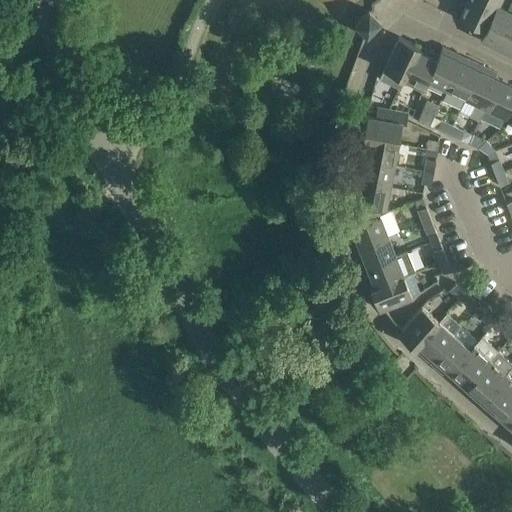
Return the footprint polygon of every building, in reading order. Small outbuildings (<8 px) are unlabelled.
[(468,0),(460,18),(484,29),(496,3),(489,0),(468,0)] [(480,37),(494,43),(500,46),(511,19),(511,0),(507,9),(496,3),(484,29),(480,37)] [(369,9),(368,10),(355,24),(363,32),(365,34),(367,36),(381,21),(371,12),(370,10),(369,9)] [(511,19),(500,46),(511,51),(511,19)] [(384,68),(402,77),(418,44),(399,35),(384,68)] [(438,54),(418,44),(402,77),(422,86),(438,54)] [(428,78),(447,87),(460,59),(456,57),(458,53),(442,45),(438,54),(422,86),(424,87),(428,78)] [(460,59),(447,87),(441,98),(461,107),(466,96),(481,64),(466,57),(464,61),(460,59)] [(481,64),(466,96),(476,101),(469,116),(478,120),(499,77),(495,76),(497,71),(481,64)] [(511,114),(511,83),(499,77),(478,120),(479,121),(486,105),(506,114),(507,112),(511,114)] [(439,103),(427,97),(422,110),(418,118),(429,123),(439,103)] [(377,105),(375,115),(385,116),(386,107),(377,105)] [(398,109),(386,107),(385,116),(395,118),(398,109)] [(363,134),(398,141),(403,121),(407,122),(408,111),(398,109),(395,118),(385,116),(375,115),(367,114),(363,134)] [(438,127),(449,132),(453,124),(441,119),(438,127)] [(464,130),(453,124),(449,132),(460,138),(464,130)] [(363,134),(359,156),(394,163),(398,141),(363,134)] [(428,137),(427,146),(438,148),(440,139),(428,137)] [(390,184),(394,163),(359,156),(355,173),(360,174),(360,178),(390,184)] [(427,157),(424,169),(433,171),(436,159),(427,157)] [(490,161),(495,173),(504,169),(499,157),(490,161)] [(433,171),(424,169),(422,182),(431,183),(433,171)] [(508,181),(504,169),(495,173),(500,184),(508,181)] [(353,209),(358,222),(380,214),(379,213),(378,213),(379,205),(385,206),(390,184),(360,178),(353,209)] [(418,208),(422,220),(431,217),(426,205),(418,208)] [(357,241),(359,244),(387,233),(380,214),(358,222),(346,226),(353,243),(357,241)] [(435,229),(431,217),(422,220),(427,232),(435,229)] [(356,251),(362,266),(395,253),(387,233),(359,244),(361,250),(356,251)] [(438,260),(446,257),(442,245),(434,248),(438,260)] [(370,287),(412,270),(415,269),(407,249),(395,253),(362,266),(370,287)] [(451,269),(446,257),(438,260),(443,272),(451,269)] [(412,270),(370,287),(379,308),(420,291),(412,270)] [(449,288),(459,296),(465,290),(455,281),(449,288)] [(474,298),(465,290),(459,296),(468,304),(474,298)] [(414,346),(438,319),(422,305),(398,332),(414,346)] [(497,318),(488,310),(481,316),(491,325),(497,318)] [(414,346),(431,361),(454,333),(438,319),(414,346)] [(511,334),(511,321),(503,331),(510,337),(511,334)] [(471,347),(454,333),(431,361),(443,372),(446,369),(449,371),(471,347)] [(449,371),(466,386),(497,350),(481,337),(475,345),(474,344),(471,347),(449,371)] [(466,386),(478,397),(482,392),(486,396),(511,366),(511,363),(497,350),(466,386)] [(511,367),(511,366),(486,396),(482,392),(478,397),(499,415),(511,399),(511,377),(507,374),(511,367)] [(511,399),(499,415),(511,426),(511,399)]
